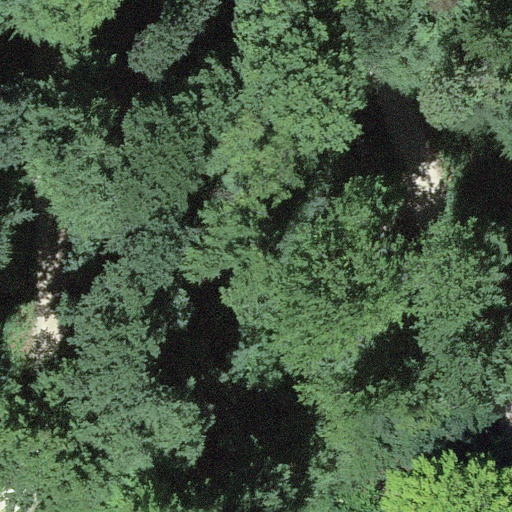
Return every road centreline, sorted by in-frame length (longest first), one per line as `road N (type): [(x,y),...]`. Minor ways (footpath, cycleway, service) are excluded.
road 1 (track): [(51,0),(62,313),(40,488),(21,511)]
road 2 (track): [(511,397),(408,168),(364,0)]
